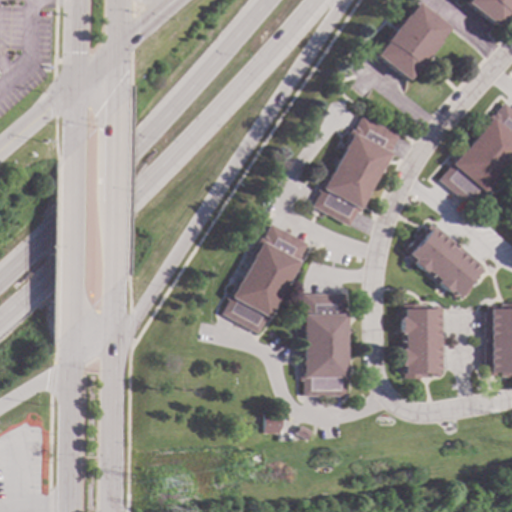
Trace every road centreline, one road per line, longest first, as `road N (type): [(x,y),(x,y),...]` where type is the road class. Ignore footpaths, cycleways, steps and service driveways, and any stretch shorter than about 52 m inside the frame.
road 1 (primary): [(69,366),(143,311),(346,0)]
road 2 (primary): [(0,324),(155,181),(320,0)]
road 3 (primary): [(269,0),(134,156),(0,286)]
road 4 (secondary): [(71,116),(70,334)]
road 5 (secondary): [(109,493),(113,309)]
road 6 (secondary): [(70,334),(66,509)]
